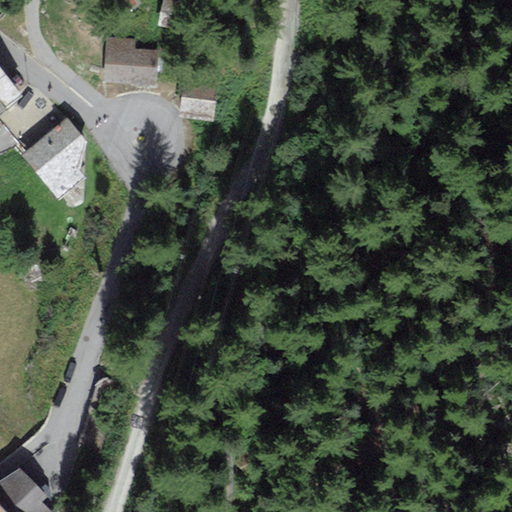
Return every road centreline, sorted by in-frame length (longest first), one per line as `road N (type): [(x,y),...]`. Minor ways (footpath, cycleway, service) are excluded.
road 1 (track): [(282,0),(270,136),(164,342),(115,511)]
road 2 (residential): [(0,47),(105,128)]
